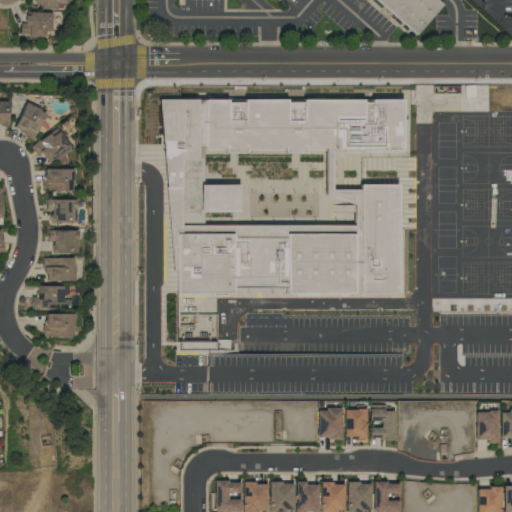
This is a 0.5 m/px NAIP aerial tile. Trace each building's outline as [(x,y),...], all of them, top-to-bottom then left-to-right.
[(66,0),(66,4),(56,4),(56,9),(36,8),(36,0),(66,0)] [(436,0),(442,5),(416,35),(376,0),(436,0)] [(51,13),(50,32),(44,31),(44,37),(35,36),(35,37),(28,37),(28,34),(20,34),(21,23),(24,23),(25,15),(27,15),(27,12),(51,13)] [(155,97),(170,272),(173,272),(173,295),(229,294),(229,289),(283,289),(283,294),(396,293),(395,181),(357,182),(357,189),(351,189),(351,224),(203,224),(202,212),(237,212),(237,182),(201,182),(201,154),(399,153),(399,95),(155,97)] [(40,110),(39,111),(45,114),(32,141),(23,136),(24,134),(18,132),(18,131),(13,128),(25,103),(40,110)] [(48,163),(44,158),(43,159),(40,154),(37,156),(30,146),(55,128),(69,148),(48,163)] [(72,169),(72,186),(71,186),(71,192),(42,192),(42,188),(41,188),(41,181),(43,181),(43,175),(44,175),(44,169),(72,169)] [(75,200),(75,210),(74,210),(74,223),(50,223),(50,214),(51,214),(51,210),(46,210),(46,200),(75,200)] [(76,253),(54,253),(54,254),(51,254),(51,245),(53,245),(53,242),(47,241),(47,235),(48,235),(48,230),(74,231),(74,230),(76,230),(76,253)] [(72,258),(72,264),(74,264),(74,281),(46,281),(46,275),(44,275),(44,270),(42,270),(42,258),(72,258)] [(61,286),(61,309),(52,309),(41,309),(32,309),(32,304),(31,305),(31,297),(35,297),(35,292),(36,292),(36,286),(61,286)] [(73,314),(73,331),(72,331),(72,337),(43,337),(43,333),(42,333),(42,325),(44,325),(44,320),(45,320),(45,314),(73,314)] [(341,409),(341,440),(328,441),(328,438),(317,438),(317,412),(325,412),(324,409),(341,409)] [(365,410),(365,440),(357,440),(356,438),(343,438),(343,410),(365,410)] [(368,410),(394,410),(394,441),(368,441),(368,429),(380,429),(380,422),(368,422),(368,410)] [(511,411),(511,442),(511,440),(499,440),(499,414),(508,414),(508,411),(511,411)] [(497,412),(497,443),(487,443),(487,441),(475,441),(475,413),(486,413),(486,412),(497,412)] [(214,511),(214,482),(228,482),(228,484),(240,484),(240,494),(227,494),(227,501),(241,501),(241,511),(214,511)] [(243,511),(243,483),(255,483),(255,485),(266,485),(267,511),(243,511)] [(269,511),(269,483),(282,483),(282,485),(292,485),(293,511),(286,511),(269,511)] [(295,511),(295,483),(306,483),(306,486),(317,486),(317,511),(295,511)] [(320,511),(320,483),(332,483),(332,486),(344,486),(344,511),(320,511)] [(346,511),(346,483),(359,483),(359,485),(370,485),(370,511),(346,511)] [(373,511),(373,483),(398,483),(398,495),(386,495),(386,503),(398,503),(398,511),(373,511)] [(511,511),(503,511),(503,487),(511,487),(511,511)] [(500,488),(500,511),(476,511),(476,490),(488,490),(488,488),(500,488)]
